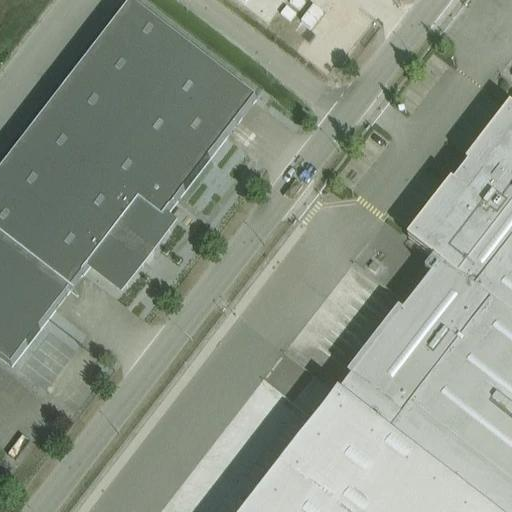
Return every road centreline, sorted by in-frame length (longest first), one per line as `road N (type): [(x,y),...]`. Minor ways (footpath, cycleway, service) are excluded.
road 1 (unclassified): [(38,511),(433,0)]
road 2 (unknown): [(499,44),(127,511)]
